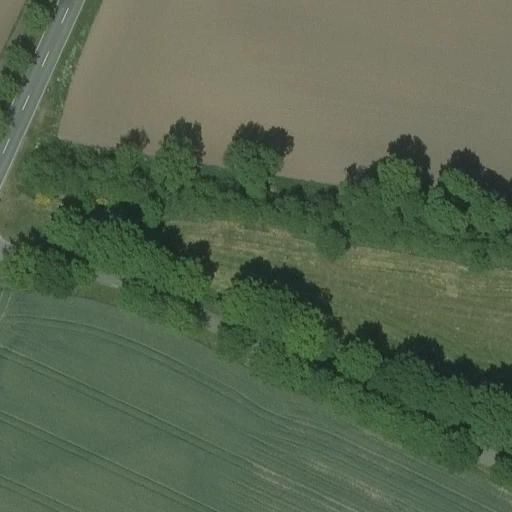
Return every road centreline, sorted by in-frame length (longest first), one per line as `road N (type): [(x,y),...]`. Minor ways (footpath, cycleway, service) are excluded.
road 1 (unclassified): [(0,245),(133,292),(511,476)]
road 2 (tertiary): [(0,162),(73,0)]
